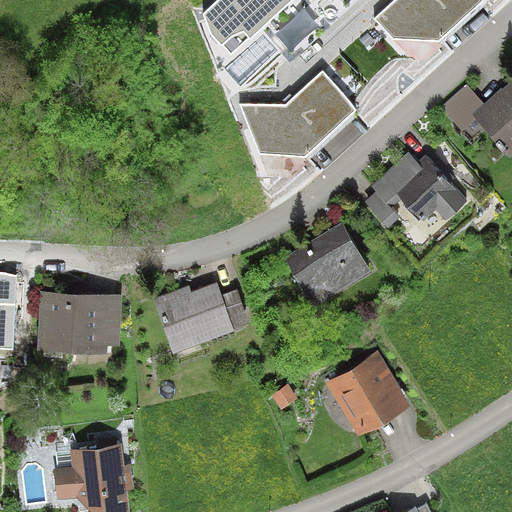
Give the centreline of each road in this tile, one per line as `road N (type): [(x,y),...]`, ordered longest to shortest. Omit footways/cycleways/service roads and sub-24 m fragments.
road 1 (residential): [(0,255),(124,262),(206,249),(276,222),(511,24)]
road 2 (residential): [(314,511),(419,462),(511,403)]
